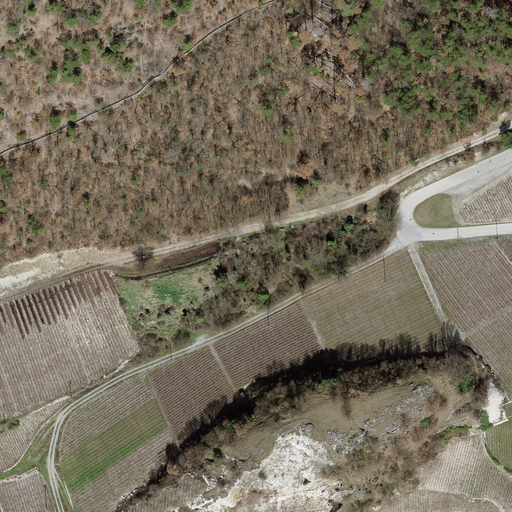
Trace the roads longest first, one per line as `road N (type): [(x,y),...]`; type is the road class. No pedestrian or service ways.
road 1 (track): [(0,300),(84,269),(354,203),(511,124)]
road 2 (track): [(411,230),(393,250),(68,408),(50,456),(60,511)]
road 3 (unclassified): [(511,153),(412,201),(407,218),(411,230),(432,234),(511,231)]
